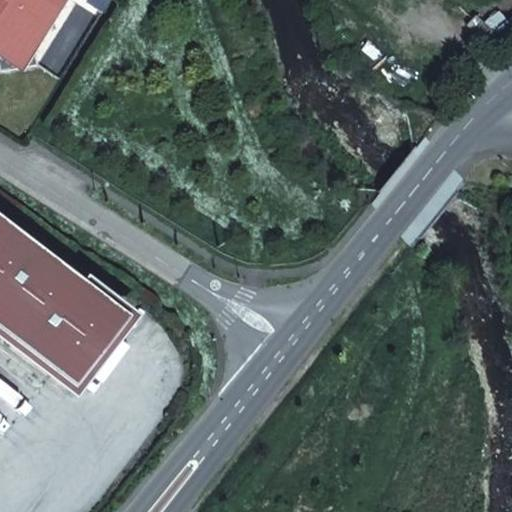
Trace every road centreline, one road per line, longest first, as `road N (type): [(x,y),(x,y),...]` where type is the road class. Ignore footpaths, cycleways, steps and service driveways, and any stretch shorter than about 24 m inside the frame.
road 1 (residential): [(291,343),(0,156)]
road 2 (secondary): [(291,343),(446,148),(511,81)]
road 3 (secondary): [(291,343),(134,511)]
road 4 (secondary): [(169,511),(291,343)]
